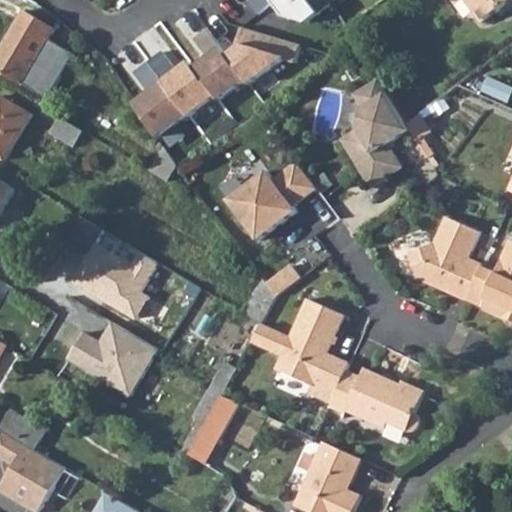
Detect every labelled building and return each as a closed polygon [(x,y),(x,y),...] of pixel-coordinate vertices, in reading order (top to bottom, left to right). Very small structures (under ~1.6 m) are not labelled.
[(253,0),(250,3),(260,16),(276,4),(286,18),(309,25),(333,6),(328,0),(253,0)] [(511,0),(467,0),(483,22),(511,0)] [(0,56),(0,69),(44,96),(54,80),(44,74),(58,50),(46,43),(55,29),(26,12),(0,56)] [(299,66),(305,47),(245,29),(240,45),(245,47),(231,57),(249,82),(253,87),(287,61),(299,66)] [(231,57),(211,30),(198,41),(212,59),(197,69),(219,98),(222,102),(249,82),(231,57)] [(164,52),(150,63),(191,117),(192,119),(219,98),(197,69),(193,63),(180,73),(164,52)] [(191,117),(150,63),(137,73),(152,94),(137,104),(160,139),(191,117)] [(410,124),(383,81),(359,97),(368,111),(363,131),(347,142),(377,190),(409,169),(394,146),(415,132),(410,124)] [(0,99),(0,155),(6,159),(33,114),(2,96),(0,99)] [(415,132),(421,140),(434,132),(423,114),(410,124),(415,132)] [(52,133),(76,147),(85,132),(61,117),(52,133)] [(150,170),(168,181),(174,171),(156,161),(150,170)] [(320,190),(300,163),(276,182),(270,173),(231,202),(261,242),(300,213),(296,208),(320,190)] [(0,215),(16,188),(0,178),(0,215)] [(483,266),(484,264),(469,257),(481,231),(447,215),(433,241),(407,249),(417,276),(434,285),(442,282),(448,285),(446,289),(467,299),(483,266)] [(483,266),(467,299),(511,321),(511,240),(511,241),(496,273),(483,266)] [(69,286),(133,321),(148,297),(142,294),(157,263),(137,252),(130,266),(93,244),(69,286)] [(293,265),(268,285),(277,297),(303,279),(293,265)] [(255,279),(261,285),(265,281),(260,275),(255,279)] [(254,293),(256,296),(270,312),(278,297),(277,297),(268,285),(265,281),(261,285),(254,293)] [(245,314),(263,325),(265,321),(270,312),(256,296),(245,314)] [(348,373),(352,364),(328,352),(347,313),(313,297),(294,335),(272,324),(264,341),(287,352),(278,369),(313,385),(316,380),(339,392),(348,373)] [(256,337),(264,341),(272,324),(265,321),(263,325),(256,337)] [(91,333),(74,361),(137,399),(164,353),(117,325),(107,344),(91,333)] [(0,339),(0,364),(6,354),(5,353),(10,345),(0,339)] [(215,382),(227,389),(238,370),(226,362),(215,382)] [(331,408),(346,416),(349,409),(370,420),(368,423),(386,432),(385,434),(404,443),(409,433),(412,435),(417,433),(422,424),(420,420),(416,418),(427,393),(406,384),(402,391),(380,381),(382,377),(367,370),(363,380),(348,373),(339,392),(331,408)] [(195,418),(198,420),(207,425),(223,397),(227,389),(215,382),(195,418)] [(202,434),(221,444),(241,405),(223,397),(207,425),(202,434)] [(3,429),(37,449),(48,430),(15,411),(3,429)] [(182,449),(191,455),(202,434),(207,425),(198,420),(185,443),(186,444),(182,449)] [(0,434),(0,452),(25,468),(37,449),(3,429),(0,434)] [(191,455),(209,465),(221,444),(202,434),(191,455)] [(325,442),(296,506),(309,511),(355,511),(363,495),(345,488),(348,481),(352,482),(363,459),(325,442)] [(37,449),(25,468),(7,495),(36,511),(47,511),(73,473),(37,449)] [(138,511),(109,494),(99,511),(138,511)]
